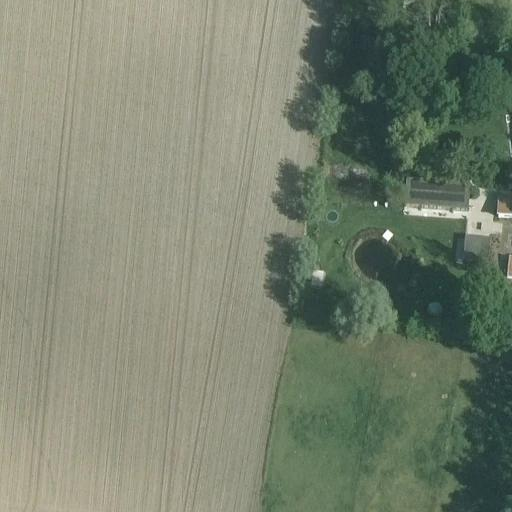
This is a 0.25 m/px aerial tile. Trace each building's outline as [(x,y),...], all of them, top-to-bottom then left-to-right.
[(399,52),(424,54),(426,30),(401,28),(399,52)] [(361,39),(359,50),(370,52),(371,41),(361,39)] [(406,183),(405,195),(404,210),(467,215),(469,187),(406,183)] [(497,219),(511,219),(511,199),(498,199),(497,219)] [(466,237),(463,262),(489,265),(491,242),(491,240),(466,237)]
